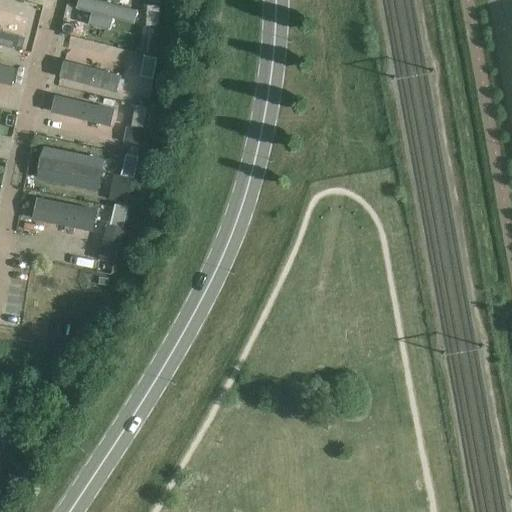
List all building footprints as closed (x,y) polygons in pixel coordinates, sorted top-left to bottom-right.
[(137,12),(93,0),(79,0),(76,9),(91,13),(88,25),(109,31),(112,18),(133,24),(137,12)] [(146,26),(159,26),(160,5),(147,5),(146,26)] [(0,16),(0,45),(22,51),(26,38),(0,30),(0,16)] [(140,77),(153,79),(157,58),(144,56),(140,77)] [(57,80),(117,97),(122,81),(62,64),(57,80)] [(0,85),(12,88),(16,71),(0,67),(0,85)] [(112,128),(115,112),(52,99),(49,114),(112,128)] [(135,106),(131,126),(144,129),(148,108),(135,106)] [(138,146),(142,130),(129,127),(125,143),(138,146)] [(43,147),(37,179),(96,191),(103,159),(43,147)] [(134,178),(136,168),(138,158),(126,155),(121,175),(134,178)] [(127,204),(132,178),(113,174),(108,200),(127,204)] [(37,198),(33,220),(95,231),(99,209),(37,198)] [(123,228),(125,218),(128,208),(115,205),(111,225),(123,228)] [(107,225),(99,258),(116,261),(124,229),(107,225)] [(98,284),(102,285),(103,285),(108,286),(109,280),(100,278),(98,284)]
